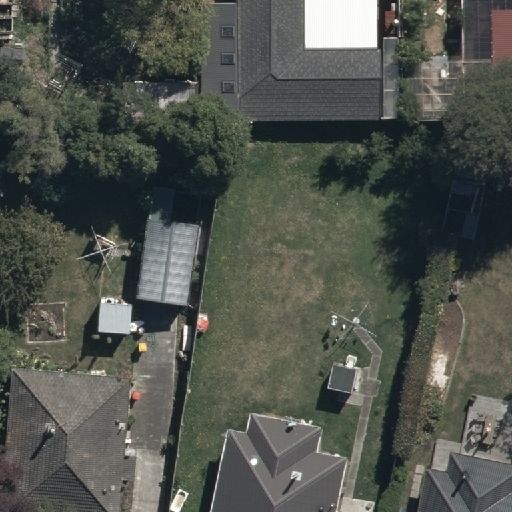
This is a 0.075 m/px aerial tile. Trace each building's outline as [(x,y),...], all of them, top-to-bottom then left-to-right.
[(380,117),(378,0),(237,0),(238,4),(203,4),(204,118),(380,117)] [(511,1),(490,2),(490,99),(511,98),(511,1)] [(132,296),(184,305),(202,200),(150,191),(132,296)] [(127,372),(6,360),(0,422),(0,503),(89,511),(116,511),(120,475),(132,476),(135,444),(120,443),(127,372)] [(227,423),(210,511),(335,511),(346,454),(316,449),(321,423),(251,410),(248,427),(227,423)] [(453,471),(426,465),(416,511),(511,511),(511,459),(458,448),(453,471)]
